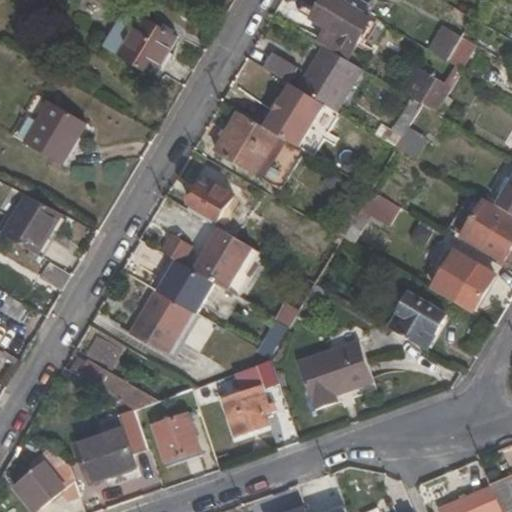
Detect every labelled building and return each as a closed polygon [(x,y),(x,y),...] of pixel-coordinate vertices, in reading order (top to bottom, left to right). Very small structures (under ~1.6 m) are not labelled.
[(351,58),(372,23),(333,0),(324,0),(313,19),(329,28),(321,41),(351,58)] [(344,0),(366,12),(373,0),(344,0)] [(312,26),(299,18),(293,28),(306,35),(312,26)] [(142,19),(120,58),(155,79),(178,39),(142,19)] [(449,62),(463,38),(443,26),(429,50),(449,62)] [(463,38),(449,62),(464,70),(478,47),(463,38)] [(327,106),(340,113),(365,70),(324,46),(299,89),(327,106)] [(447,65),(427,53),(404,93),(413,99),(424,105),(447,65)] [(299,69),(274,55),(266,69),(290,84),(299,69)] [(439,114),(464,70),(449,62),(447,65),(424,105),(439,114)] [(327,106),(299,89),(293,85),(268,129),(302,149),(327,106)] [(424,105),(413,99),(388,142),(398,148),(409,129),(424,105)] [(50,103),(26,144),(63,167),(88,126),(50,103)] [(241,113),(218,153),(282,191),(306,151),(302,149),(268,129),(244,115),(241,113)] [(409,129),(398,148),(419,160),(430,141),(409,129)] [(221,225),(238,198),(198,174),(182,202),(221,225)] [(511,179),(507,177),(498,193),(506,198),(511,187),(511,179)] [(511,187),(506,198),(500,208),(511,214),(511,187)] [(372,192),(367,189),(352,213),(358,216),(363,209),(366,204),(372,192)] [(401,207),(375,191),(364,209),(372,214),(390,225),(401,207)] [(472,193),(451,229),(464,237),(507,262),(511,265),(511,264),(511,217),(485,201),(472,193)] [(6,237),(39,256),(62,217),(28,198),(6,237)] [(358,216),(356,220),(352,227),(361,232),(372,214),(364,209),(363,209),(358,216)] [(352,227),(356,220),(341,212),(331,229),(346,237),(352,227)] [(420,226),(412,239),(425,247),(433,233),(420,226)] [(361,232),(352,227),(346,237),(344,240),(353,245),(361,232)] [(223,231),(198,274),(212,282),(230,293),(242,273),(256,250),(243,242),(223,231)] [(176,236),(165,255),(179,263),(185,266),(195,248),(176,236)] [(242,273),(230,293),(241,299),(252,280),(249,278),(262,254),(256,250),(242,273)] [(455,255),(450,252),(442,266),(447,269),(455,255)] [(496,277),(456,253),(455,255),(447,269),(435,288),(476,312),(496,277)] [(185,266),(179,263),(160,294),(194,313),(212,282),(198,274),(185,266)] [(306,304),(316,310),(327,292),(317,286),(313,293),(306,304)] [(157,292),(132,335),(169,357),(194,313),(160,294),(157,292)] [(447,317),(410,296),(390,330),(427,352),(447,317)] [(1,312),(22,324),(31,310),(10,298),(1,312)] [(301,312),(288,305),(279,321),(280,322),(292,328),(301,312)] [(288,330),(277,323),(266,342),(277,348),(288,330)] [(124,353),(98,338),(88,356),(113,371),(124,353)] [(360,343),(300,365),(317,412),(339,404),(337,397),(375,384),(360,343)] [(22,362),(6,353),(2,360),(18,369),(22,362)] [(137,412),(161,403),(88,361),(78,378),(137,412)] [(272,363),(236,376),(241,392),(265,383),(267,391),(280,386),(272,363)] [(263,389),(224,403),(237,438),(269,426),(266,416),(265,411),(269,409),(263,389)] [(289,411),(280,415),(277,421),(283,441),(297,435),(289,411)] [(123,431),(79,446),(92,484),(154,463),(135,413),(119,418),(123,431)] [(200,453),(188,417),(156,428),(167,463),(200,453)] [(71,465),(49,453),(32,467),(36,471),(15,489),(30,507),(38,500),(45,508),(76,482),(71,465)] [(492,487),(502,511),(510,511),(511,511),(511,476),(491,485),(492,487)] [(502,511),(492,487),(441,508),(442,511),(502,511)] [(39,511),(45,508),(38,500),(30,507),(33,511),(39,511)]
